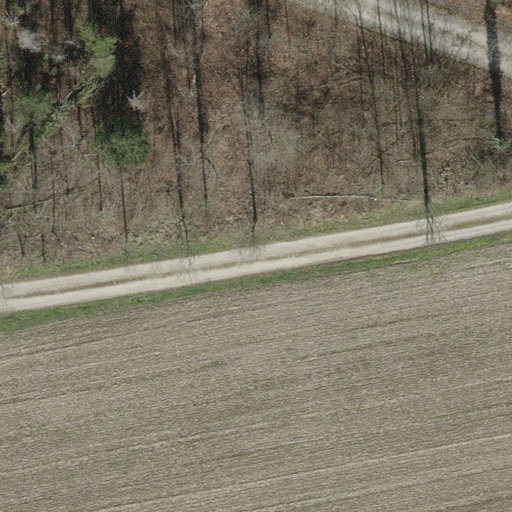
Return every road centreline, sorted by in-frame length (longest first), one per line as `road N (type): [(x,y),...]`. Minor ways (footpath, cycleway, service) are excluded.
road 1 (track): [(0,298),(511,216)]
road 2 (track): [(345,0),(511,57)]
